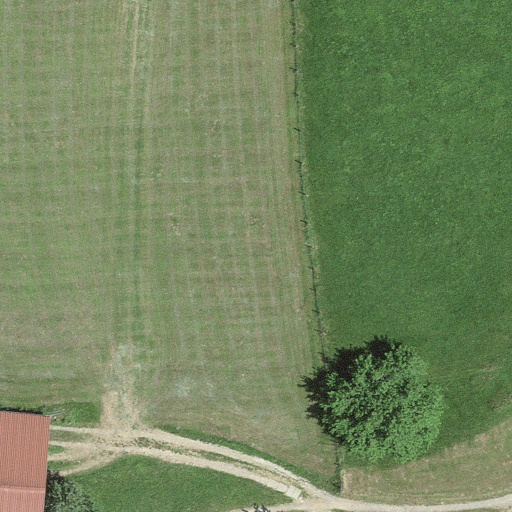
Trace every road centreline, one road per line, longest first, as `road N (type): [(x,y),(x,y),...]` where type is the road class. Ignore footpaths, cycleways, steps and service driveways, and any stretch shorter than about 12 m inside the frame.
road 1 (track): [(167,440),(124,238),(150,0)]
road 2 (track): [(92,463),(167,440),(278,471),(320,510)]
